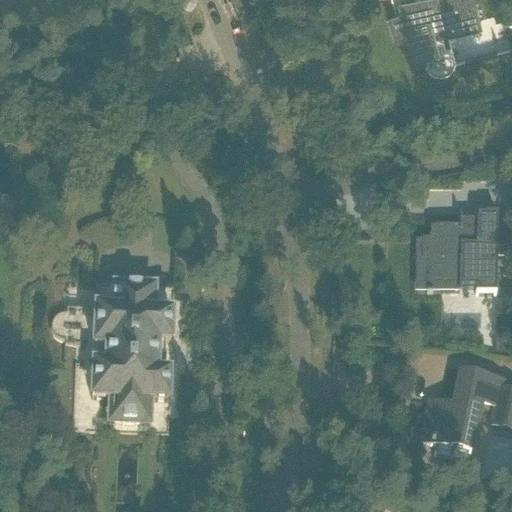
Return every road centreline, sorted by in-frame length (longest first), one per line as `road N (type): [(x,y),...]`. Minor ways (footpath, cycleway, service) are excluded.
road 1 (residential): [(269,511),(286,462),(300,369),(286,199)]
road 2 (residential): [(286,199),(511,149)]
road 3 (residential): [(286,199),(206,0)]
